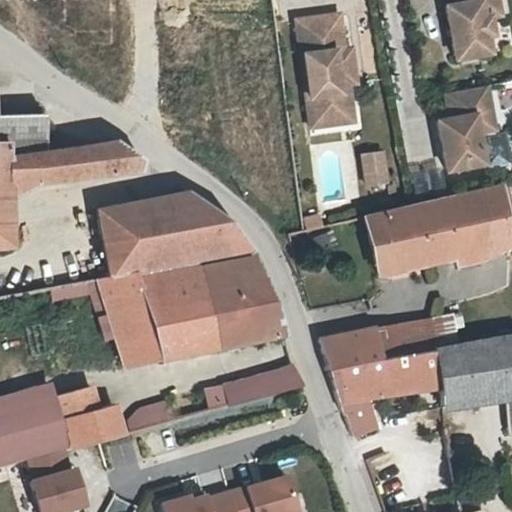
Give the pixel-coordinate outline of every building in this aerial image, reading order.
[(395,15),(394,0),(376,0),(378,16),(395,15)] [(485,0),(454,0),(455,4),(445,6),(456,58),(490,51),(487,34),(492,33),(489,15),(485,0)] [(500,13),(497,0),(485,0),(489,15),(500,13)] [(348,116),(343,86),(350,85),(358,84),(353,49),(346,51),(340,16),(297,23),(312,122),(348,116)] [(356,122),(350,85),(343,86),(348,116),(312,122),(314,129),(356,122)] [(484,114),(496,112),(490,85),(450,93),(454,118),(441,121),(450,170),(487,163),(482,132),(487,131),(484,114)] [(499,129),(496,112),(484,114),(487,131),(482,132),(487,163),(488,168),(511,163),(511,149),(509,132),(500,134),(499,129)] [(6,161),(54,153),(47,114),(0,121),(0,146),(6,147),(6,161)] [(120,142),(54,153),(6,161),(6,147),(0,146),(0,250),(9,250),(8,201),(31,185),(140,170),(142,158),(120,142)] [(384,153),(359,156),(362,188),(387,186),(384,153)] [(455,241),(459,261),(478,257),(477,249),(511,242),(498,185),(367,217),(377,261),(455,241)] [(98,223),(108,277),(130,273),(195,260),(253,249),(252,246),(228,221),(191,193),(98,223)] [(381,277),(459,261),(455,241),(377,261),(381,277)] [(130,273),(161,360),(284,332),(267,278),(256,255),(197,267),(195,260),(130,273)] [(126,368),(161,360),(130,273),(108,277),(94,280),(106,313),(126,368)] [(93,279),(48,287),(51,301),(89,294),(93,314),(99,312),(93,279)] [(448,312),(393,322),(399,352),(453,341),(448,312)] [(400,355),(399,352),(393,322),(375,326),(380,358),(400,355)] [(375,326),(354,331),(359,363),(380,358),(375,326)] [(367,395),(414,389),(439,385),(433,348),(400,355),(380,358),(359,363),(354,331),(321,338),(339,411),(343,410),(351,434),(377,425),(367,395)] [(511,332),(433,348),(439,385),(442,402),(442,404),(511,395),(511,332)] [(228,404),(280,390),(303,383),(295,362),(222,385),(228,404)] [(315,421),(303,383),(280,390),(293,429),(315,421)] [(442,402),(439,385),(414,389),(420,411),(442,402)] [(60,397),(61,399),(72,443),(73,449),(125,434),(116,405),(99,410),(92,387),(60,397)] [(219,387),(202,391),(208,412),(225,408),(219,387)] [(0,463),(72,443),(61,399),(0,416),(0,463)] [(167,401),(127,412),(132,430),(172,419),(167,401)] [(371,472),(392,462),(387,451),(366,460),(371,472)] [(297,511),(285,470),(228,487),(235,511),(297,511)] [(86,511),(75,471),(28,484),(35,511),(86,511)] [(187,491),(158,499),(161,511),(234,511),(228,487),(205,493),(204,489),(188,493),(187,491)]
